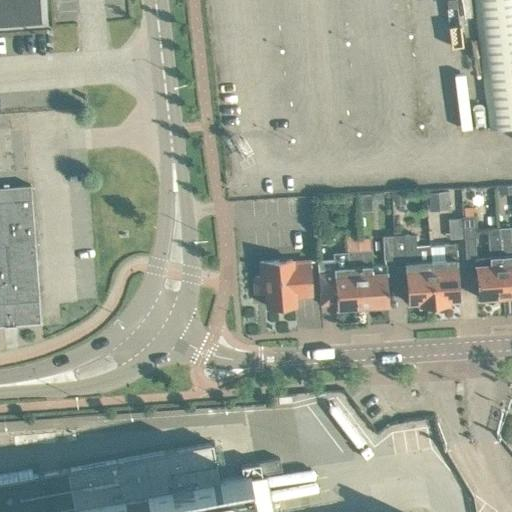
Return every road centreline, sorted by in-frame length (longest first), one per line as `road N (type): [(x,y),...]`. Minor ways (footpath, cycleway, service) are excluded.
road 1 (residential): [(511,342),(257,358),(203,351),(171,334)]
road 2 (unclassified): [(171,334),(191,273),(184,194),(172,159)]
road 3 (unknown): [(447,346),(456,415),(497,511)]
road 4 (unclassified): [(172,159),(158,266),(135,316)]
road 5 (unclassified): [(172,159),(155,0)]
road 6 (unclassified): [(31,380),(73,387),(115,378),(171,334)]
road 7 (unknown): [(161,55),(82,68),(75,0)]
road 8 (unknown): [(301,0),(314,136)]
road 9 (unclassified): [(135,316),(98,347),(31,380)]
